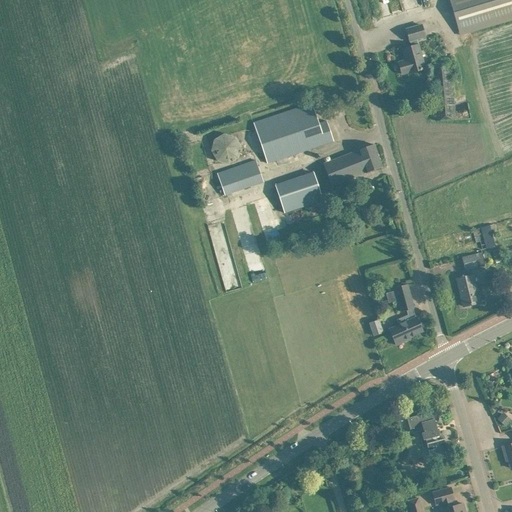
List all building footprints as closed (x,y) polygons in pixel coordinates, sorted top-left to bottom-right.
[(511,20),(511,0),(448,0),(460,36),(511,20)] [(405,60),(398,62),(402,74),(409,72),(409,73),(425,69),(416,39),(425,37),(421,25),(406,29),(409,41),(410,42),(411,47),(402,49),(405,60)] [(434,66),(432,66),(436,121),(454,119),(450,64),(454,64),(453,59),(434,61),(434,66)] [(267,164),(333,141),(326,121),(318,123),(311,103),(253,123),(267,164)] [(214,139),(211,151),(217,161),(228,164),(238,158),(242,146),(235,137),(224,134),(214,139)] [(365,173),(372,171),(382,167),(374,145),(364,148),(323,164),(331,185),(365,173)] [(263,183),(256,160),(217,173),(225,195),(263,183)] [(206,165),(210,172),(215,169),(211,162),(206,165)] [(275,185),(284,213),(323,200),(314,173),(275,185)] [(341,186),(335,188),(338,194),(343,192),(341,186)] [(261,208),(274,204),(270,192),(258,196),(261,208)] [(495,230),(493,224),(473,230),(476,242),(480,241),(482,249),(495,246),(491,231),(495,230)] [(499,249),(492,251),(493,257),(494,257),(500,256),(499,249)] [(482,253),(463,257),(467,270),(478,267),(485,265),(482,253)] [(472,275),(457,279),(463,307),(479,303),(472,275)] [(407,285),(395,289),(401,312),(406,310),(414,308),(407,285)] [(389,330),(396,345),(402,342),(402,341),(422,331),(416,317),(409,320),(407,316),(397,320),(399,325),(389,330)] [(369,323),(373,336),(383,333),(378,320),(369,323)] [(426,415),(425,413),(407,418),(410,432),(420,429),(423,440),(425,440),(430,457),(438,455),(447,452),(445,444),(446,443),(444,437),(443,435),(442,434),(440,433),(438,434),(433,416),(429,414),(426,415)] [(502,415),(498,420),(506,428),(510,422),(502,415)] [(511,443),(502,447),(504,455),(506,455),(510,468),(511,467),(511,443)] [(454,500),(450,488),(441,490),(432,493),(436,505),(442,503),(444,509),(443,509),(443,511),(464,511),(462,504),(453,506),(451,501),(454,500)] [(410,511),(422,511),(419,497),(407,501),(410,511)]
